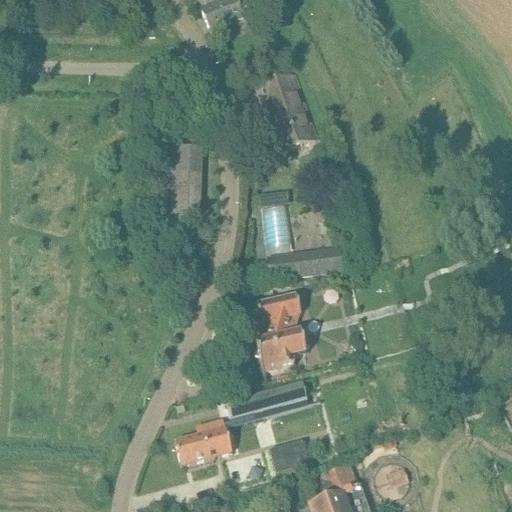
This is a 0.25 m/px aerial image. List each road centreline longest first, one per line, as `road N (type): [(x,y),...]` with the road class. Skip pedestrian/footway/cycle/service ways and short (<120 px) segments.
road 1 (unclassified): [(121,511),(130,464),(202,312),(226,233),(219,98),(204,69)]
road 2 (unclassified): [(0,67),(204,69)]
